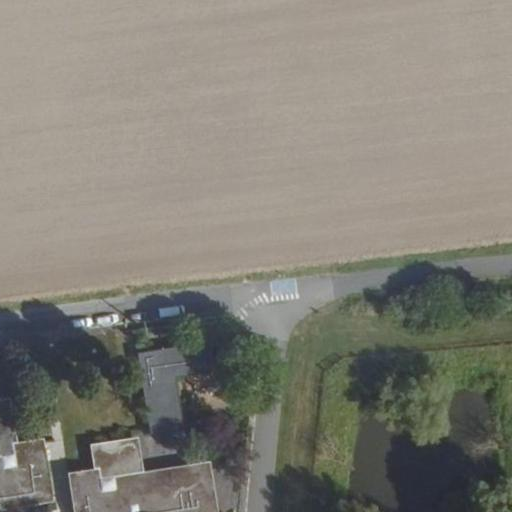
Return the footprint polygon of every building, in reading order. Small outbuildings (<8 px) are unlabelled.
[(207,349),(141,361),(151,418),(147,419),(148,430),(154,430),(155,434),(176,430),(174,415),(180,414),(173,375),(210,368),(207,349)] [(23,494),(43,490),(36,447),(8,451),(1,407),(0,407),(0,508),(24,504),(23,494)] [(201,506),(194,470),(140,480),(134,445),(93,453),(97,475),(64,482),(69,511),(179,511),(179,510),(201,506)] [(216,511),(209,467),(194,470),(201,506),(179,510),(179,511),(216,511)] [(45,501),(43,490),(23,494),(24,504),(45,501)]
